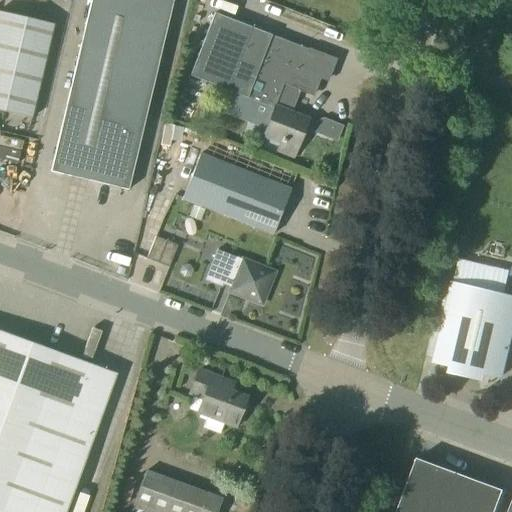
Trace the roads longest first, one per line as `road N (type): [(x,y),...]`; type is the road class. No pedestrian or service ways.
road 1 (unclassified): [(346,386),(437,0)]
road 2 (unclassified): [(346,386),(0,255)]
road 3 (unclassified): [(511,449),(346,386)]
road 4 (unclassified): [(316,511),(346,386)]
